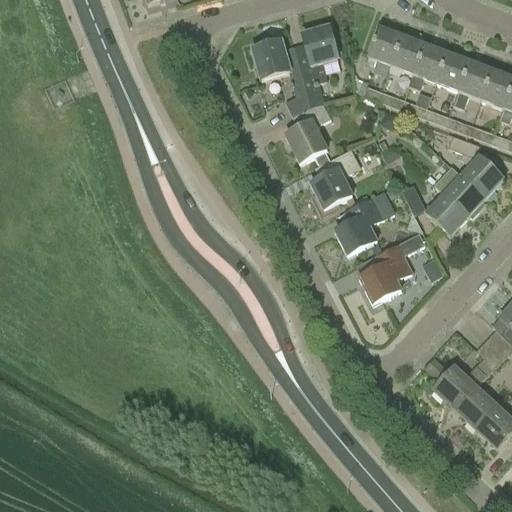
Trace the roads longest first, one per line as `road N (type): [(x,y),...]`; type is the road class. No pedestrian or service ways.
road 1 (secondary): [(400,511),(292,383),(253,310),(168,199),(85,0)]
road 2 (residential): [(374,387),(340,347),(184,28),(292,0)]
road 3 (residential): [(374,387),(511,237)]
road 4 (residential): [(501,511),(374,387)]
